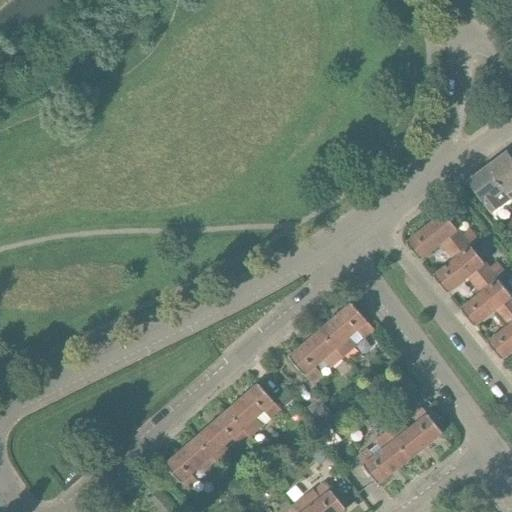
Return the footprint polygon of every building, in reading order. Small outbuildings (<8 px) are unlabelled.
[(511,150),(489,168),(509,196),(511,193),(511,150)] [(511,200),(509,196),(489,168),(469,183),(493,215),(511,200)] [(455,262),(473,248),(481,242),(471,229),(463,235),(459,229),(458,230),(445,215),(408,245),(421,261),(440,245),(455,262)] [(482,296),(499,280),(508,275),(498,263),(491,268),(486,262),(485,264),(473,248),(455,262),(435,278),(447,294),(467,278),(482,296)] [(509,328),(511,325),(511,296),(499,280),(482,296),(462,311),(474,327),(494,311),(509,328)] [(321,332),(345,359),(357,348),(350,339),(358,333),(364,340),(375,330),(367,322),(353,305),(321,332)] [(511,325),(509,328),(489,344),(501,361),(511,351),(511,325)] [(305,376),(312,385),(323,375),(317,368),(325,361),(332,370),(345,359),(321,332),(290,359),(305,376)] [(228,412),(250,438),(282,411),(260,385),(228,412)] [(324,428),(335,418),(319,399),(308,409),(324,428)] [(388,431),(410,459),(443,434),(429,416),(429,417),(423,408),(412,417),(417,423),(409,430),(402,421),(388,431)] [(198,439),(220,464),(232,454),(226,447),(235,439),(241,446),(250,438),(228,412),(198,439)] [(377,485),(410,459),(388,431),(375,441),(382,451),(374,457),(368,450),(357,458),(364,466),(363,467),(377,485)] [(166,467),(181,483),(189,492),(199,482),(193,475),(201,468),(208,475),(220,464),(198,439),(166,467)] [(292,508),(295,511),(342,511),(346,509),(332,491),(331,492),(325,483),(314,491),(313,490),(292,506),(292,508)] [(160,511),(178,511),(179,511),(161,490),(150,500),(160,511)]
